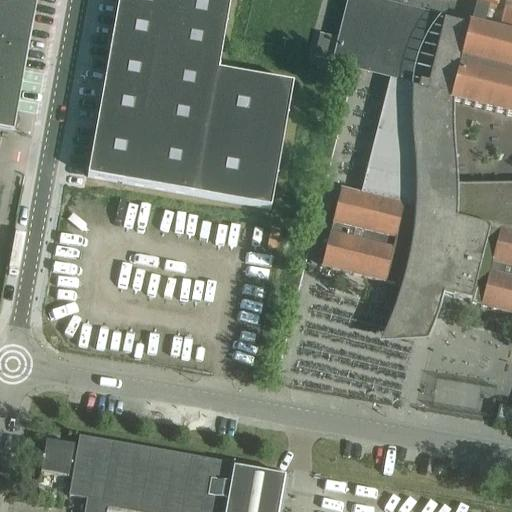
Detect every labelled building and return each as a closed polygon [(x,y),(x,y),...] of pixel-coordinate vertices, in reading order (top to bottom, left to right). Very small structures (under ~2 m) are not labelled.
[(0,0),(0,129),(14,132),(32,33),(38,0),(0,0)] [(120,0),(113,44),(89,176),(273,208),(295,85),(220,72),(233,0),(120,0)] [(511,0),(376,0),(376,1),(375,6),(354,1),(343,41),(334,38),(320,35),(319,39),(314,58),(328,62),(337,64),(390,77),(398,79),(390,112),(382,110),(363,190),(343,186),(322,268),(331,270),(385,283),(405,288),(401,303),(383,345),(426,342),(438,306),(441,296),(469,304),(472,305),(511,314),(511,0)] [(511,415),(499,412),(495,427),(511,430),(511,415)] [(47,443),(41,475),(71,480),(68,498),(87,501),(84,511),(280,511),(286,478),(273,476),(233,469),(233,467),(80,439),(78,449),(47,443)]
